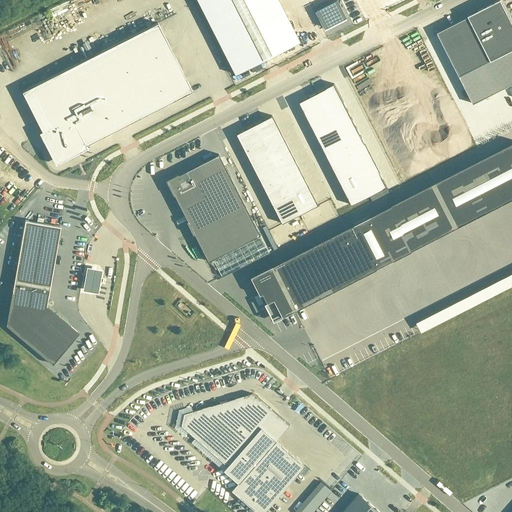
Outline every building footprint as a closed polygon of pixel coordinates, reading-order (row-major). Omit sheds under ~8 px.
[(145,0),(136,0),(8,65),(22,92),(41,130),(37,132),(54,165),(87,149),(86,146),(192,92),(157,23),(145,0)] [(299,42),(277,0),(197,0),(235,75),(299,42)] [(347,18),(337,0),(336,0),(316,10),(326,29),(347,18)] [(469,17),(437,33),(459,77),(473,104),(511,84),(511,22),(500,0),(499,0),(468,16),(469,17)] [(201,74),(194,78),(197,83),(204,79),(201,74)] [(387,187),(334,84),(298,102),(351,205),(387,187)] [(236,134),(281,224),(317,205),(272,116),(236,134)] [(101,149),(109,146),(107,141),(99,144),(101,149)] [(259,295),(262,294),(267,303),(264,304),(273,322),(295,311),(376,269),(375,269),(392,260),(392,261),(511,199),(511,143),(370,216),(370,217),(353,225),(272,266),(250,277),(259,295)] [(189,228),(193,235),(194,234),(208,262),(212,259),(260,235),(218,155),(206,161),(167,181),(180,206),(187,221),(186,222),(189,228)] [(52,363),(78,332),(47,306),(61,227),(25,221),(7,325),(52,363)] [(102,272),(87,269),(83,292),(98,295),(102,272)] [(239,483),(232,490),(256,511),(264,511),(305,466),(276,441),(272,431),(281,420),(288,427),(289,426),(252,394),(184,414),(181,425),(228,465),(224,469),(239,483)] [(302,403),(296,407),(302,416),(308,411),(302,403)] [(351,474),(356,469),(349,463),(344,467),(351,474)] [(336,486),(339,483),(331,476),(328,479),(336,486)] [(189,485),(183,491),(187,494),(192,489),(189,485)] [(379,511),(359,494),(343,511),(379,511)]
